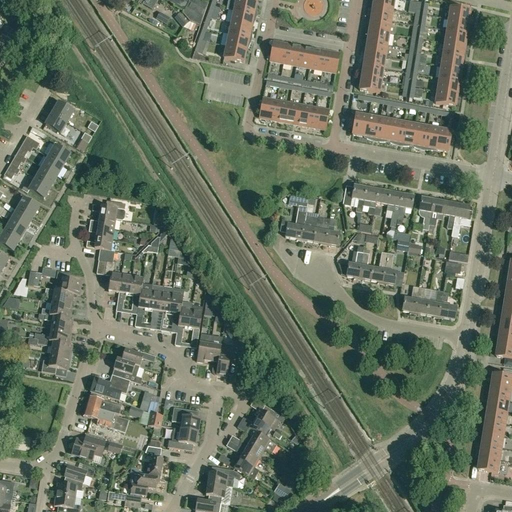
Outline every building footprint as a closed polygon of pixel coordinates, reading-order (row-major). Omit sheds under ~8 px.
[(150,0),(139,0),(145,3),(143,5),(152,10),(156,3),(150,0)] [(184,11),(182,14),(189,23),(196,26),(200,28),(208,5),(199,0),(189,0),(188,3),(182,0),(168,0),(168,1),(184,11)] [(222,0),(212,0),(210,7),(214,8),(216,4),(221,6),(222,0)] [(393,10),(394,4),(396,4),(404,6),(405,0),(375,0),(374,7),(393,10)] [(256,14),(257,5),(237,1),(236,1),(233,13),(253,17),(254,14),(256,14)] [(410,2),(408,13),(415,14),(417,3),(410,2)] [(206,18),(210,20),(214,8),(210,7),(206,18)] [(391,22),(393,10),(374,7),(373,7),(370,15),(373,16),(372,19),(391,22)] [(451,8),(449,21),(468,24),(470,11),(451,8)] [(167,26),(170,19),(159,13),(156,20),(167,26)] [(253,17),(234,13),(232,25),(251,29),(255,20),(252,20),(253,17)] [(202,30),(206,31),(210,20),(206,18),(202,30)] [(420,29),(428,31),(428,29),(425,29),(426,18),(422,18),(420,29)] [(389,33),(391,22),(372,19),(372,21),(369,21),(369,30),(389,33)] [(469,24),(468,24),(449,21),(447,33),(466,36),(467,33),(469,33),(469,24)] [(251,29),(232,25),(229,36),(248,40),(249,37),(251,38),(251,29)] [(418,41),(422,42),(423,40),(426,41),(428,31),(420,29),(418,41)] [(202,30),(198,41),(203,43),(206,31),(202,30)] [(369,39),(369,42),(387,45),(389,33),(369,30),(367,39),(369,39)] [(446,45),(464,47),(465,48),(468,39),(466,39),(466,36),(447,33),(446,45)] [(248,40),(229,36),(227,48),(245,52),(246,52),(250,44),(247,43),(248,40)] [(203,43),(198,41),(194,52),(199,54),(203,43)] [(273,42),(270,62),(283,64),(287,45),(273,42)] [(385,57),(387,45),(369,42),(368,45),(366,45),(366,54),(385,57)] [(287,45),(283,64),(296,67),(300,47),(287,45)] [(465,48),(464,47),(446,45),(444,57),(463,59),(463,56),(465,57),(465,48)] [(300,47),(296,67),(309,69),(313,49),(300,47)] [(245,52),(227,48),(224,60),(243,64),(245,52)] [(313,49),(309,69),(323,72),(326,52),(313,49)] [(412,62),(412,61),(413,51),(409,50),(408,56),(405,55),(404,61),(407,62),(412,62)] [(326,52),(323,72),(336,74),(339,54),(326,52)] [(365,66),(383,69),(385,57),(366,54),(363,63),(365,63),(365,66)] [(463,59),(444,57),(442,69),(462,71),(465,63),(462,62),(463,59)] [(363,78),(381,81),(383,69),(365,66),(364,69),(362,68),(362,78),(363,78)] [(462,71),(442,69),(440,80),(459,83),(460,80),(462,81),(462,71)] [(417,77),(412,77),(410,88),(415,89),(415,87),(423,89),(424,83),(416,82),(417,77)] [(381,81),(363,78),(361,90),(379,93),(381,81)] [(459,86),(459,83),(440,80),(439,92),(457,95),(458,95),(461,86),(459,86)] [(410,88),(409,99),(413,100),(413,97),(419,98),(420,91),(414,90),(415,89),(410,88)] [(457,95),(439,92),(437,104),(456,107),(457,95)] [(273,121),(276,101),(263,99),(260,119),(273,121)] [(276,101),(273,121),(286,124),(290,104),(276,101)] [(52,115),(67,123),(73,112),(59,104),(52,115)] [(290,104),(286,124),(299,126),(303,106),(290,104)] [(303,106),(299,126),(312,128),(316,109),(303,106)] [(316,109),(312,128),(325,131),(329,111),(316,109)] [(67,123),(52,115),(45,126),(60,135),(67,123)] [(365,136),(368,118),(356,116),(353,134),(365,136)] [(368,118),(365,136),(364,137),(373,141),(373,138),(376,139),(380,120),(368,118)] [(380,120),(376,139),(379,139),(379,142),(388,142),(392,122),(380,120)] [(397,143),(400,143),(403,124),(392,122),(388,142),(397,145),(397,143)] [(95,133),(98,127),(91,123),(88,129),(95,133)] [(415,127),(403,124),(400,143),(403,144),(402,146),(412,146),(415,127)] [(421,147),(424,148),(427,129),(415,127),(412,146),(420,149),(421,147)] [(439,131),(427,129),(424,148),(427,148),(426,150),(435,151),(435,150),(439,131)] [(451,133),(439,131),(435,150),(448,152),(451,133)] [(81,140),(88,145),(92,138),(84,134),(81,140)] [(27,138),(23,144),(36,151),(39,145),(27,138)] [(48,158),(63,166),(69,155),(54,147),(48,158)] [(17,155),(24,159),(27,153),(21,149),(17,155)] [(41,169),(56,177),(63,166),(48,158),(41,169)] [(14,160),(10,166),(17,170),(21,164),(14,160)] [(35,180),(50,188),(56,177),(41,169),(35,180)] [(14,175),(14,174),(7,171),(4,177),(11,181),(14,175)] [(50,188),(35,180),(29,191),(43,199),(50,188)] [(361,214),(363,207),(366,189),(354,187),(353,192),(345,191),(342,206),(350,208),(351,200),(358,201),(354,219),(360,220),(361,214)] [(373,216),(374,209),(375,204),(378,191),(366,189),(363,207),(369,208),(368,215),(373,216)] [(378,191),(375,204),(387,206),(389,193),(378,191)] [(397,221),(401,196),(389,193),(387,206),(386,212),(392,213),(391,220),(389,228),(395,229),(397,221)] [(403,222),(405,210),(410,211),(413,198),(401,196),(397,221),(396,225),(401,225),(402,222),(403,222)] [(428,232),(429,227),(430,222),(434,202),(422,199),(420,213),(418,213),(418,214),(419,216),(421,218),(422,219),(424,219),(423,225),(423,226),(422,231),(428,232)] [(17,211),(32,219),(38,208),(23,200),(17,211)] [(125,213),(124,210),(125,210),(126,205),(107,202),(106,208),(93,206),(92,211),(100,212),(100,217),(116,220),(122,221),(124,220),(125,213)] [(429,227),(433,227),(435,228),(436,221),(442,222),(443,217),(446,204),(434,202),(430,222),(429,227)] [(443,217),(449,218),(448,223),(447,230),(453,231),(454,224),(455,219),(457,206),(446,204),(443,217)] [(469,208),(457,206),(455,219),(454,224),(453,231),(452,238),(458,239),(461,220),(466,221),(466,222),(470,223),(472,213),(468,212),(469,208)] [(305,214),(306,209),(298,208),(295,227),(287,226),(288,222),(281,220),(281,222),(279,232),(279,233),(285,234),(284,239),(301,241),(305,214)] [(32,219),(17,211),(10,222),(25,230),(32,219)] [(305,214),(301,241),(312,244),(314,231),(310,230),(312,216),(305,214)] [(329,220),(327,233),(324,246),(336,248),(338,235),(333,234),(335,221),(336,217),(331,216),(330,220),(329,220)] [(116,220),(100,217),(99,222),(91,221),(90,226),(115,230),(116,220)] [(321,232),(314,231),(312,244),(324,246),(327,233),(329,221),(323,220),(321,232)] [(4,233),(19,241),(25,230),(10,222),(4,233)] [(359,225),(358,233),(370,235),(372,227),(359,225)] [(96,238),(113,241),(115,230),(90,226),(89,232),(97,234),(96,238)] [(19,241),(4,233),(0,239),(0,245),(12,252),(19,241)] [(100,250),(99,256),(114,258),(115,253),(111,252),(113,241),(96,238),(96,243),(87,242),(86,248),(100,250)] [(409,245),(397,243),(396,252),(408,254),(409,245)] [(352,265),(351,265),(349,265),(346,278),(358,280),(360,267),(363,255),(364,249),(357,248),(356,254),(354,253),(352,265)] [(425,249),(424,257),(434,258),(435,251),(425,249)] [(458,255),(450,253),(448,262),(457,263),(458,255)] [(381,254),(378,270),(372,269),(370,282),(382,285),(387,255),(381,254)] [(360,267),(358,280),(370,282),(372,269),(367,268),(369,256),(363,255),(360,267)] [(387,255),(382,285),(394,287),(396,273),(390,272),(393,256),(387,255)] [(114,258),(99,256),(98,262),(99,262),(113,264),(114,258)] [(97,275),(111,278),(108,292),(119,294),(122,275),(112,274),(114,264),(113,264),(99,262),(97,275)] [(34,287),(36,274),(30,273),(27,286),(34,287)] [(73,295),(79,297),(82,283),(70,281),(71,275),(58,273),(55,284),(61,285),(60,292),(60,293),(73,295)] [(129,296),(132,277),(122,275),(119,294),(116,312),(121,313),(123,302),(125,302),(126,295),(129,296)] [(143,279),(132,277),(129,296),(132,296),(131,303),(133,303),(131,315),(136,316),(138,310),(140,297),(141,291),(142,285),(143,279)] [(22,280),(18,288),(25,289),(27,281),(22,280)] [(148,311),(151,292),(152,286),(142,285),(141,291),(140,297),(138,310),(136,316),(137,316),(135,328),(140,328),(142,317),(144,317),(145,310),(148,311)] [(153,311),(152,318),(150,330),(156,331),(163,288),(152,286),(151,292),(148,311),(153,311)] [(164,320),(165,313),(169,314),(173,290),(163,288),(156,331),(162,332),(164,320)] [(402,313),(414,315),(417,301),(419,289),(413,288),(411,300),(405,299),(402,313)] [(417,301),(414,315),(427,317),(430,298),(423,297),(425,290),(419,289),(417,301)] [(53,297),(52,304),(71,308),(73,295),(60,293),(60,292),(47,290),(45,295),(53,297)] [(174,315),(173,322),(171,333),(176,334),(180,316),(180,309),(181,309),(182,303),(184,291),(173,290),(169,314),(174,315)] [(436,299),(430,298),(427,317),(438,319),(441,306),(443,294),(437,293),(436,299)] [(180,316),(176,334),(174,346),(181,347),(184,328),(188,329),(191,311),(192,307),(192,305),(182,303),(181,309),(180,309),(180,316)] [(69,321),(69,320),(71,308),(52,304),(51,311),(43,310),(41,315),(45,316),(53,318),(54,317),(69,321)] [(457,309),(441,306),(438,319),(455,322),(457,309)] [(192,307),(191,311),(188,329),(193,330),(190,349),(196,349),(203,308),(192,307)] [(504,322),(511,323),(511,310),(506,310),(506,313),(503,313),(503,322),(504,322)] [(51,330),(71,333),(73,321),(69,320),(69,321),(54,317),(53,318),(45,316),(44,321),(52,322),(51,330)] [(511,323),(504,322),(503,322),(500,330),(503,331),(502,334),(511,335),(511,323)] [(68,346),(71,333),(51,330),(49,337),(41,335),(34,334),(33,340),(44,342),(68,346)] [(511,347),(511,335),(502,334),(502,337),(499,336),(499,345),(500,345),(511,347)] [(212,338),(206,337),(201,336),(196,363),(203,364),(204,361),(208,362),(210,346),(212,338)] [(210,346),(208,362),(213,363),(212,370),(212,372),(213,374),(214,375),(216,376),(219,357),(220,357),(222,345),(222,339),(212,338),(210,346)] [(50,356),(70,359),(72,347),(68,346),(44,342),(33,340),(28,339),(28,346),(36,347),(36,345),(44,346),(44,347),(51,348),(50,356)] [(219,357),(216,376),(227,378),(230,360),(235,361),(237,347),(229,346),(222,345),(220,357),(219,357)] [(511,347),(500,345),(498,358),(511,360),(511,347)] [(121,362),(139,367),(141,360),(154,364),(156,358),(140,353),(139,356),(124,351),(121,362)] [(70,359),(50,356),(49,363),(43,362),(41,373),(55,376),(56,370),(68,372),(70,359)] [(139,367),(121,362),(117,360),(111,377),(123,380),(125,374),(136,378),(139,367)] [(111,377),(109,384),(94,380),(90,393),(119,401),(121,395),(125,396),(130,383),(123,381),(123,380),(111,377)] [(511,379),(495,377),(493,388),(511,391),(511,390),(511,379)] [(510,403),(511,391),(493,388),(492,388),(489,397),(492,397),(491,400),(510,403)] [(86,408),(113,416),(118,417),(122,418),(124,411),(115,408),(115,410),(103,406),(104,403),(96,400),(90,398),(89,398),(86,408)] [(508,415),(510,403),(491,400),(491,403),(489,403),(489,412),(508,415)] [(140,409),(140,410),(143,411),(147,412),(149,406),(141,404),(140,409)] [(140,420),(142,412),(143,411),(131,407),(128,416),(140,420)] [(256,421),(270,430),(274,432),(280,423),(282,424),(285,419),(265,407),(262,412),(259,410),(256,416),(258,417),(256,421)] [(128,421),(113,417),(113,416),(86,408),(83,417),(98,422),(99,420),(111,423),(109,429),(124,434),(128,421)] [(179,430),(198,433),(199,420),(188,419),(189,411),(173,409),(171,423),(180,424),(179,430)] [(507,427),(508,415),(489,412),(486,421),(488,421),(488,424),(507,427)] [(163,417),(150,414),(147,427),(160,430),(163,417)] [(240,424),(265,439),(270,430),(256,421),(254,426),(243,419),(240,424)] [(98,422),(97,425),(109,429),(111,423),(99,420),(98,422)] [(269,441),(265,439),(240,424),(237,429),(253,438),(250,442),(264,451),(271,455),(277,446),(269,441)] [(485,436),(486,436),(505,439),(507,427),(488,424),(487,427),(485,427),(485,436)] [(175,437),(174,442),(168,441),(167,448),(183,451),(184,444),(196,446),(198,433),(179,430),(178,437),(175,437)] [(503,451),(505,439),(486,436),(485,436),(482,444),(485,445),(484,448),(503,451)] [(90,445),(76,441),(72,456),(80,458),(80,459),(92,462),(94,455),(101,457),(105,443),(91,439),(90,445)] [(239,460),(253,469),(259,459),(238,447),(229,442),(226,447),(242,456),(239,460)] [(264,451),(250,442),(248,446),(241,442),(238,447),(259,459),(264,451)] [(121,455),(123,449),(108,444),(106,451),(121,455)] [(146,477),(160,479),(162,460),(160,459),(161,450),(147,447),(145,455),(151,456),(150,469),(147,469),(146,477)] [(481,459),(482,460),(501,462),(503,451),(484,448),(484,451),(481,450),(481,459)] [(218,460),(253,481),(258,472),(253,469),(239,460),(237,465),(221,455),(218,460)] [(499,475),(501,462),(482,460),(480,472),(499,475)] [(67,479),(82,484),(85,477),(92,479),(94,469),(83,466),(82,471),(68,467),(64,478),(67,479)] [(238,482),(241,476),(232,471),(224,470),(223,475),(209,473),(207,485),(233,489),(234,482),(233,482),(234,479),(238,482)] [(160,479),(146,477),(138,476),(137,484),(132,483),(130,494),(146,497),(147,488),(155,490),(157,481),(159,482),(160,479)] [(56,495),(75,499),(76,491),(81,492),(82,484),(67,479),(66,486),(57,484),(56,495)] [(0,499),(12,502),(14,484),(2,482),(1,488),(0,488),(0,499)] [(291,492),(296,495),(306,487),(301,484),(299,486),(294,484),(290,491),(291,492)] [(213,504),(229,506),(233,489),(207,485),(206,496),(214,498),(213,504)] [(280,498),(287,502),(296,495),(286,489),(280,498)] [(107,494),(100,492),(98,501),(106,502),(107,494)] [(75,499),(56,495),(54,507),(67,510),(67,511),(79,511),(80,507),(74,505),(75,499)] [(140,510),(141,498),(125,496),(124,508),(140,510)] [(0,511),(9,511),(10,509),(12,502),(0,499),(0,511)] [(219,511),(220,505),(229,507),(229,506),(213,504),(197,501),(197,503),(194,502),(192,510),(195,511),(219,511)]
